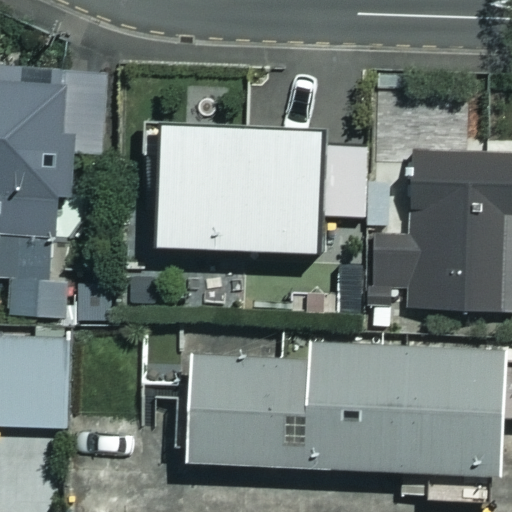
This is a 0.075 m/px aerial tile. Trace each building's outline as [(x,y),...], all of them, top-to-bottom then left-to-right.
[(15,316),(80,318),(84,187),(73,186),(74,146),(103,147),(105,63),(0,60),(0,227),(17,228),(15,316)] [(333,123),(148,117),(144,243),(329,249),(333,123)] [(371,302),(511,306),(511,148),(412,146),(409,230),(373,229),(371,302)] [(120,275),(119,319),(227,322),(228,277),(120,275)] [(191,338),(187,451),(399,458),(398,494),(499,497),(504,336),(306,329),(305,342),(191,338)] [(0,419),(66,419),(66,333),(0,332),(0,419)]
